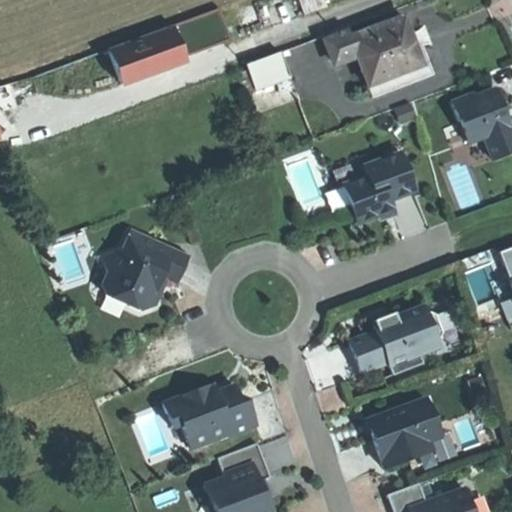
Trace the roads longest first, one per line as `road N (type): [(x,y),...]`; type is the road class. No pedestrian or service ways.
road 1 (residential): [(286,352),(338,511)]
road 2 (residential): [(315,292),(290,264),(254,263),(226,287),(225,323)]
road 3 (residential): [(453,243),(315,292)]
road 4 (residential): [(225,323),(89,376)]
